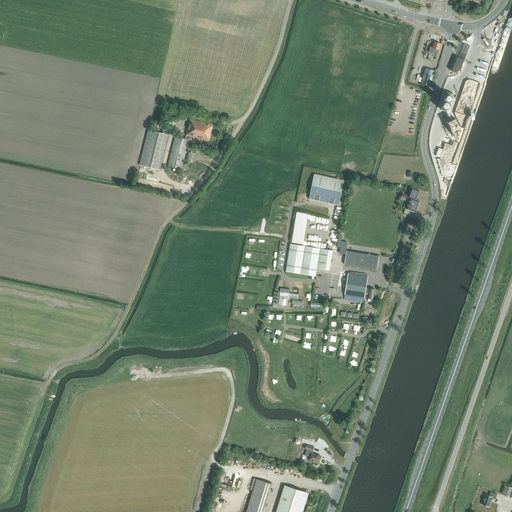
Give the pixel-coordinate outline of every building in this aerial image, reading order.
[(437,55),(441,44),(434,42),(433,48),(430,47),(429,53),(437,55)] [(470,47),(464,44),(461,53),(467,55),(470,47)] [(452,71),(457,73),(463,59),(457,57),(452,71)] [(426,68),(421,84),(430,87),(435,71),(426,68)] [(441,110),(447,112),(453,94),(447,92),(441,110)] [(164,108),(163,114),(167,115),(166,117),(168,118),(169,116),(173,117),(175,110),(164,108)] [(455,119),(448,122),(453,134),(455,137),(459,135),(461,130),(455,119)] [(189,124),(187,131),(186,135),(190,136),(204,140),(204,141),(209,142),(213,124),(206,122),(206,123),(191,120),(190,124),(189,124)] [(160,170),(168,135),(148,130),(139,165),(160,170)] [(175,136),(167,167),(182,170),(190,136),(186,135),(185,139),(175,136)] [(314,174),(309,199),(338,205),(344,180),(314,174)] [(419,191),(411,188),(408,197),(410,198),(406,209),(416,212),(420,201),(416,200),(419,191)] [(296,212),(292,243),(305,244),(306,241),(304,240),(308,213),(296,212)] [(342,236),(339,235),(337,247),(340,248),(339,254),(345,255),(347,243),(341,242),(342,236)] [(332,251),(290,244),(286,272),(316,276),(316,272),(317,268),(329,270),(332,251)] [(346,250),(344,264),(377,270),(379,256),(346,250)] [(348,273),(344,299),(363,303),(364,298),(367,298),(367,300),(368,302),(372,302),(373,299),(375,289),(369,288),(369,290),(366,289),(368,276),(366,276),(367,275),(350,272),(349,273),(348,273)] [(288,305),(289,298),(298,299),(298,293),(289,292),(290,289),(280,288),(278,304),(288,305)] [(314,465),(316,466),(318,465),(319,463),(321,456),(312,453),(314,447),(306,445),(305,449),(307,449),(305,455),(311,457),(310,460),(314,462),(313,464),(314,465)] [(262,511),(271,484),(256,479),(246,511),(262,511)] [(302,511),(308,493),(284,485),(276,511),(302,511)] [(502,495),(511,498),(511,487),(506,486),(502,495)] [(483,505),(490,508),(493,498),(497,499),(498,495),(491,493),(490,497),(486,495),(483,505)]
